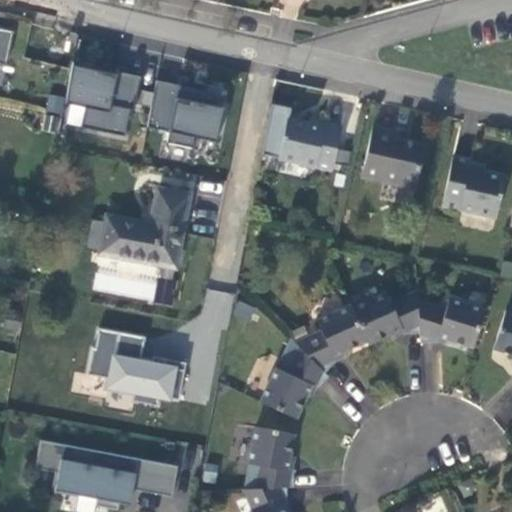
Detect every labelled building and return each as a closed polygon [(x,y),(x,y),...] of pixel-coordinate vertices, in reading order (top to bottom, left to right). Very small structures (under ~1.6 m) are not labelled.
[(0,62),(7,64),(14,30),(0,26),(0,62)] [(64,126),(130,132),(136,73),(70,67),(64,126)] [(195,134),(217,140),(227,96),(158,79),(147,125),(170,130),(168,140),(192,146),(195,134)] [(332,167),(342,125),(325,121),(324,125),(309,121),(288,116),(280,155),(332,167)] [(363,174),(415,185),(425,143),(399,138),(400,130),(389,128),(374,124),(363,174)] [(443,203),(497,214),(505,173),(482,168),(471,166),(472,159),(453,155),(443,203)] [(152,222),(137,219),(108,214),(101,250),(176,265),(183,222),(189,193),(174,190),(159,187),(152,222)] [(405,331),(420,331),(418,298),(417,288),(390,300),(385,291),(352,306),(367,339),(369,342),(388,333),(402,327),(405,331)] [(451,338),(474,345),(486,307),(451,297),(447,307),(418,298),(420,331),(421,341),(437,340),(438,334),(451,338)] [(344,349),(367,339),(352,306),(351,303),(317,318),(321,329),(295,340),(300,345),(325,371),(334,360),(333,354),(344,349)] [(511,310),(506,309),(495,346),(511,352),(511,310)] [(172,402),(178,365),(141,358),(145,337),(96,328),(88,373),(106,376),(104,390),(172,402)] [(317,384),(329,375),(325,371),(300,345),(289,368),(286,371),(277,367),(261,400),(297,417),(307,394),(313,383),(317,384)] [(260,464),(256,487),(288,486),(296,485),(293,471),(288,470),(291,453),(295,433),(257,425),(249,461),(260,464)] [(173,495),(178,465),(41,439),(35,467),(56,471),(53,484),(56,485),(55,490),(77,494),(97,498),(96,504),(118,509),(120,501),(130,503),(133,488),(173,495)] [(286,501),(288,486),(256,487),(244,488),(254,511),(286,511),(283,503),(286,501)]
